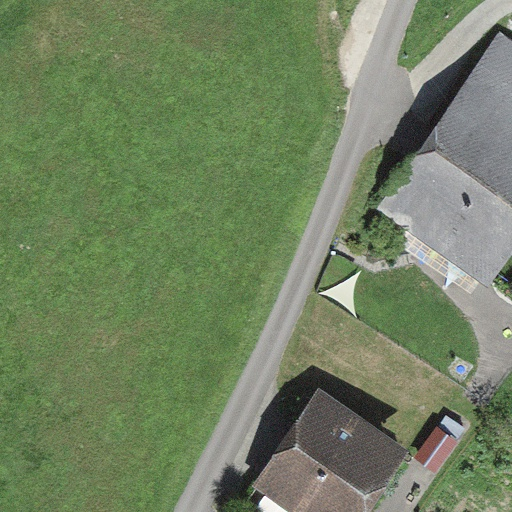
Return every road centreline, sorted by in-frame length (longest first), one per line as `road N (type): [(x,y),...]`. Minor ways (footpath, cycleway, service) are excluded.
road 1 (track): [(404,0),(329,209),(190,511)]
road 2 (track): [(366,105),(433,74),(484,17),(511,0)]
